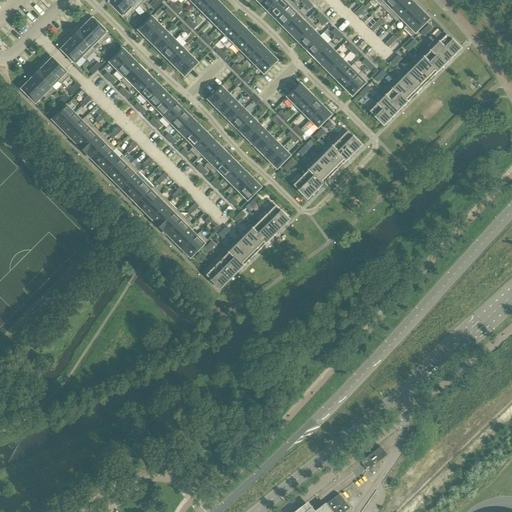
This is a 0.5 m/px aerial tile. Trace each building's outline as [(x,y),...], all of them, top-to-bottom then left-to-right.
[(39,0),(40,1),(42,3),(48,8),(51,5),(46,0),(39,0)] [(134,11),(122,0),(110,0),(109,2),(114,7),(113,8),(119,14),(120,13),(126,19),(134,11)] [(142,4),(138,0),(122,0),(134,11),(142,4)] [(199,0),(194,5),(202,13),(214,0),(199,0)] [(223,7),(215,0),(214,0),(202,13),(209,21),(223,7)] [(264,0),(260,5),(267,12),(279,0),(264,0)] [(275,20),(292,3),(288,0),(279,0),(267,12),(275,20)] [(386,0),(381,6),(388,14),(402,0),(386,0)] [(409,0),(402,0),(388,14),(396,22),(399,18),(413,4),(409,0)] [(299,11),(292,3),(275,20),(283,27),(299,11)] [(399,18),(406,25),(407,26),(421,11),(413,4),(399,18)] [(209,21),(217,28),(230,15),(223,7),(209,21)] [(290,35),(307,18),(299,11),(283,27),(290,35)] [(407,26),(406,25),(403,29),(411,37),(422,27),(429,20),(421,11),(407,26)] [(217,28),(225,36),(238,23),(230,15),(217,28)] [(145,39),(159,25),(151,17),(138,31),(145,39)] [(290,35),(298,43),(311,30),(312,30),(315,27),(307,18),(290,35)] [(84,27),(101,44),(109,37),(103,30),(104,29),(98,23),(97,24),(92,19),(84,27)] [(238,23),(225,36),(232,44),(246,30),(238,23)] [(166,33),(159,25),(145,39),(153,46),(166,33)] [(75,34),(93,52),(101,44),(84,27),(80,30),(79,29),(75,34)] [(240,51),(254,38),(246,30),(232,44),(240,51)] [(311,30),(298,43),(306,51),(319,37),(312,30),(311,30)] [(443,32),(435,40),(452,57),(460,49),(443,32)] [(174,41),(166,33),(153,46),(161,54),(174,41)] [(85,60),(93,52),(75,34),(71,38),(72,39),(68,42),(82,57),(85,60)] [(319,37),(306,51),(313,58),(327,45),(319,37)] [(240,51),(248,59),(261,46),(254,38),(240,51)] [(435,40),(427,47),(445,65),(452,57),(435,40)] [(182,48),(174,41),(161,54),(169,62),(182,48)] [(74,64),(82,57),(68,42),(60,50),(63,53),(74,64)] [(313,58),(321,66),(334,52),(327,45),(313,58)] [(248,59),(256,67),(269,54),(261,46),(248,59)] [(445,65),(427,47),(419,55),(437,73),(445,65)] [(182,48),(169,62),(176,69),(190,56),(182,48)] [(109,63),(117,71),(130,57),(122,49),(109,63)] [(321,66),(329,74),(342,60),(334,52),(321,66)] [(269,54),(256,67),(263,75),(277,61),(269,54)] [(429,80),(437,73),(419,55),(411,63),(415,66),(429,80)] [(190,56),(176,69),(184,77),(197,64),(190,56)] [(130,57),(117,71),(124,78),(138,65),(130,57)] [(58,81),(61,85),(69,76),(52,59),(44,67),(58,81)] [(342,60),(329,74),(336,81),(350,68),(342,60)] [(129,90),(132,86),(145,73),(138,65),(124,78),(121,82),(129,90)] [(415,66),(408,73),(422,88),(429,80),(415,66)] [(51,88),(58,81),(44,67),(41,70),(40,69),(35,73),(50,88),(51,88)] [(357,75),(350,68),(336,81),(344,89),(357,75)] [(408,73),(404,70),(396,78),(414,95),(422,88),(408,73)] [(360,72),(357,75),(344,89),(352,97),(369,80),(360,72)] [(32,79),(28,82),(43,96),(42,96),(46,100),(54,91),(51,88),(50,88),(35,73),(31,78),(32,79)] [(132,86),(140,94),(153,81),(145,73),(132,86)] [(396,78),(389,85),(406,103),(414,95),(396,78)] [(147,102),(161,88),(153,81),(140,94),(147,102)] [(43,96),(28,82),(21,90),(35,104),(42,96),(43,96)] [(286,97),(294,105),(307,92),(299,84),(286,97)] [(381,93),(384,97),(399,111),(406,103),(389,85),(381,93)] [(207,100),(215,108),(228,95),(220,87),(207,100)] [(155,109),(168,96),(161,88),(147,102),(155,109)] [(302,113),(315,100),(307,92),(294,105),(302,113)] [(228,95),(215,108),(223,116),(236,102),(228,95)] [(176,103),(168,96),(155,109),(163,117),(176,103)] [(384,97),(377,104),(391,118),(399,111),(384,97)] [(323,108),(315,100),(302,113),(309,121),(323,108)] [(377,104),(374,100),(366,109),(383,126),(391,118),(377,104)] [(230,123),(244,110),(236,102),(223,116),(230,123)] [(170,124),(184,111),(176,103),(163,117),(170,124)] [(59,128),(74,114),(66,106),(59,112),(51,120),(59,128)] [(331,115),(323,108),(309,121),(317,129),(331,115)] [(251,118),(244,110),(230,123),(238,131),(251,118)] [(178,132),(191,119),(184,111),(170,124),(178,132)] [(81,122),(74,114),(59,128),(67,136),(81,122)] [(246,139),(259,125),(251,118),(238,131),(246,139)] [(199,126),(191,119),(178,132),(186,140),(199,126)] [(84,124),(81,122),(67,136),(75,143),(92,126),(87,121),(84,124)] [(267,133),(259,125),(246,139),(253,146),(267,133)] [(77,148),(82,152),(100,133),(92,126),(75,143),(78,147),(77,148)] [(199,126),(186,140),(193,147),(207,134),(199,126)] [(336,136),(353,154),(361,146),(344,128),(336,136)] [(100,133),(82,152),(86,156),(87,155),(90,159),(108,141),(100,133)] [(253,146),(261,154),(274,141),(267,133),(253,146)] [(198,159),(201,155),(214,142),(207,134),(193,147),(190,150),(198,159)] [(336,136),(328,144),(345,162),(353,154),(336,136)] [(116,149),(108,141),(90,159),(98,166),(112,152),(112,153),(116,149)] [(274,141),(261,154),(269,162),(282,148),(274,141)] [(208,163),(222,149),(214,142),(201,155),(208,162),(208,163)] [(345,162),(328,144),(320,152),(338,169),(345,162)] [(282,148),(269,162),(276,170),(290,156),(282,148)] [(230,157),(222,149),(208,163),(208,162),(205,166),(213,174),(217,171),(216,170),(230,157)] [(120,160),(119,159),(112,153),(112,152),(98,166),(105,174),(120,160)] [(338,169),(320,152),(312,159),(330,177),(338,169)] [(122,156),(119,159),(120,160),(105,174),(113,182),(131,164),(122,156)] [(237,165),(230,157),(216,170),(217,171),(224,178),(237,165)] [(330,177),(312,159),(305,167),(308,171),(308,170),(322,185),(330,177)] [(113,182),(121,189),(135,175),(135,176),(139,172),(138,172),(131,164),(113,182)] [(232,186),(245,172),(237,165),(224,178),(232,186)] [(308,171),(301,177),(301,178),(315,192),(322,185),(308,170),(308,171)] [(253,180),(245,172),(232,186),(239,193),(253,180)] [(301,178),(301,177),(298,174),(289,182),(307,200),(315,192),(301,178)] [(121,189),(128,197),(143,183),(135,176),(135,175),(121,189)] [(253,180),(239,193),(247,201),(260,188),(253,180)] [(143,183),(128,197),(136,205),(150,190),(143,183)] [(153,187),(150,190),(136,205),(143,212),(161,195),(153,187)] [(151,220),(169,202),(161,195),(143,212),(151,220)] [(154,224),(158,228),(176,210),(169,202),(151,220),(155,223),(154,224)] [(271,203),(263,211),(281,228),(289,220),(271,203)] [(163,232),(166,235),(184,218),(176,210),(158,228),(162,233),(163,232)] [(281,228),(263,211),(255,219),(259,222),(273,236),(281,228)] [(184,218),(166,235),(174,243),(188,229),(189,229),(192,226),(184,218)] [(259,222),(252,229),(266,243),(273,236),(259,222)] [(248,226),(241,234),(258,251),(266,243),(252,229),(248,226)] [(196,236),(189,229),(188,229),(174,243),(182,250),(196,236)] [(199,233),(196,236),(182,250),(190,259),(197,252),(197,251),(207,241),(199,233)] [(258,251),(241,234),(233,241),(250,259),(258,251)] [(225,249),(243,267),(250,259),(233,241),(225,249)] [(235,274),(243,267),(225,249),(218,257),(235,274)] [(218,257),(210,264),(227,282),(235,274),(218,257)] [(227,282),(210,264),(202,272),(219,290),(227,282)] [(364,467),(366,469),(367,471),(386,455),(383,451),(380,447),(360,462),(364,467)] [(324,505),(329,511),(345,511),(349,509),(338,494),(324,505)] [(329,511),(324,505),(316,511),(313,508),(308,501),(293,511),(329,511)]
